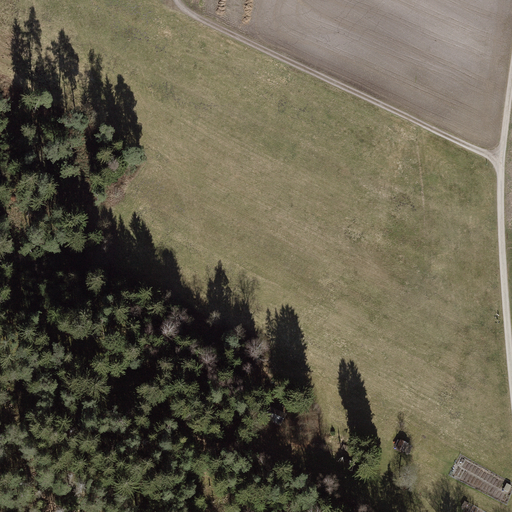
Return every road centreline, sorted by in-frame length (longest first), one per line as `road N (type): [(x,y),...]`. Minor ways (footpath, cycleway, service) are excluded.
road 1 (track): [(501,161),(188,14),(177,0)]
road 2 (track): [(511,378),(501,161),(511,70)]
